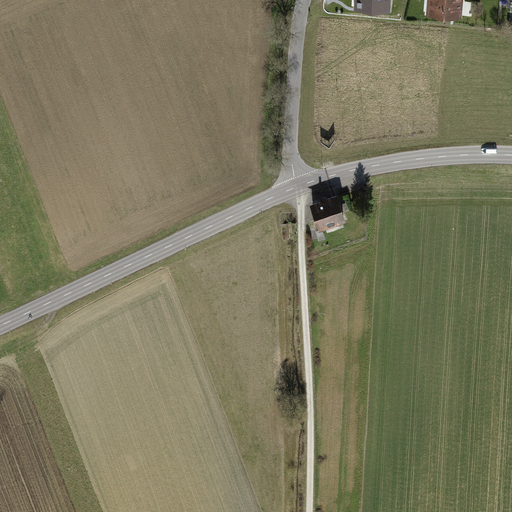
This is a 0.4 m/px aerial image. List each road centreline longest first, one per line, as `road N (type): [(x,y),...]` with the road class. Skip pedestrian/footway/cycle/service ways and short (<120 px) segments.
road 1 (secondary): [(0,325),(297,186)]
road 2 (track): [(309,511),(297,186)]
road 3 (secondary): [(297,186),(419,158),(511,154)]
road 4 (residential): [(297,186),(289,150),(303,0)]
